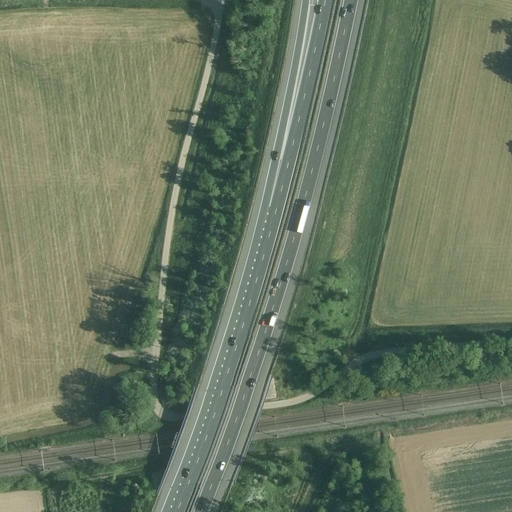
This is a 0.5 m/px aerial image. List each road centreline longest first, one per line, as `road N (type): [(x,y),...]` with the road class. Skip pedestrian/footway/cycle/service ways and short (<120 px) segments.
road 1 (unclassified): [(511,341),(360,354),(316,394),(158,415),(150,400),(170,235),(225,0)]
road 2 (motorway): [(200,511),(288,256),(350,0)]
road 3 (motorway): [(276,210),(176,511)]
road 4 (motorway): [(326,0),(276,210)]
road 5 (motorway): [(307,0),(276,210)]
